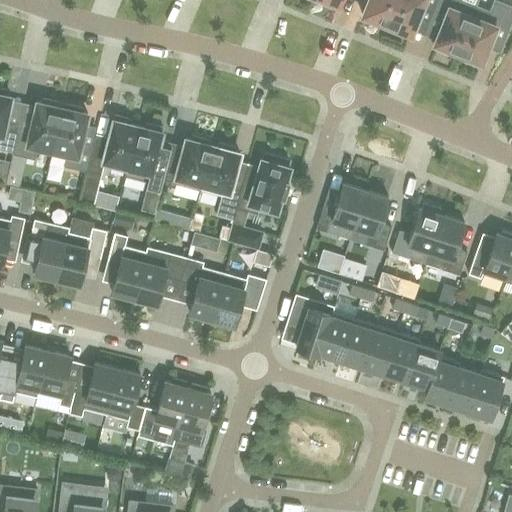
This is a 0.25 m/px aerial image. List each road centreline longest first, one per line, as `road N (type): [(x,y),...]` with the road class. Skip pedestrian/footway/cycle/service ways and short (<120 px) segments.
road 1 (residential): [(251,367),(363,400),(380,420),(380,438),(367,478),(348,498),(215,487)]
road 2 (residential): [(344,90),(25,2)]
road 3 (residential): [(251,367),(344,90)]
road 4 (residential): [(0,301),(251,367)]
road 5 (residential): [(464,138),(344,90)]
road 6 (residential): [(215,487),(251,367)]
